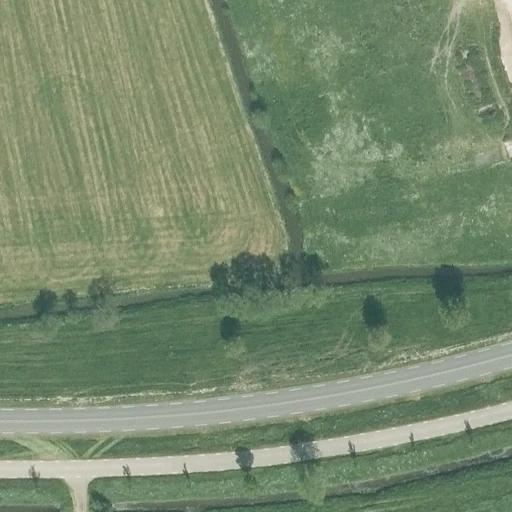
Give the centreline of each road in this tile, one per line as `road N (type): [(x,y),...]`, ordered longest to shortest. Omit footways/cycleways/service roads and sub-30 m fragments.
road 1 (primary): [(0,421),(250,408),(511,356)]
road 2 (unclassified): [(0,470),(274,457),(511,409)]
